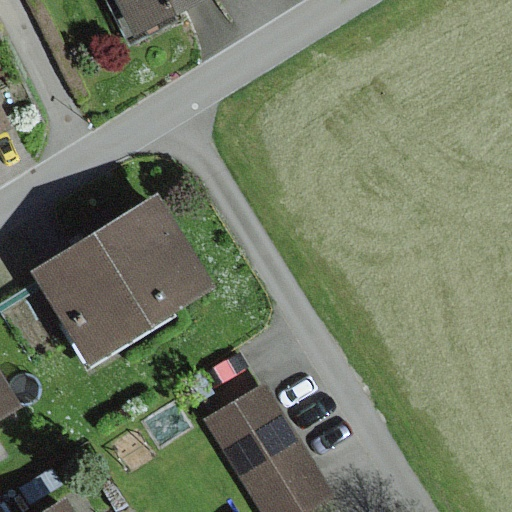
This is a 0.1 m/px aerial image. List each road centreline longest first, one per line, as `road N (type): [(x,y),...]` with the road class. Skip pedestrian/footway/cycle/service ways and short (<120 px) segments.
road 1 (residential): [(345,0),(86,164)]
road 2 (residential): [(86,164),(4,0)]
